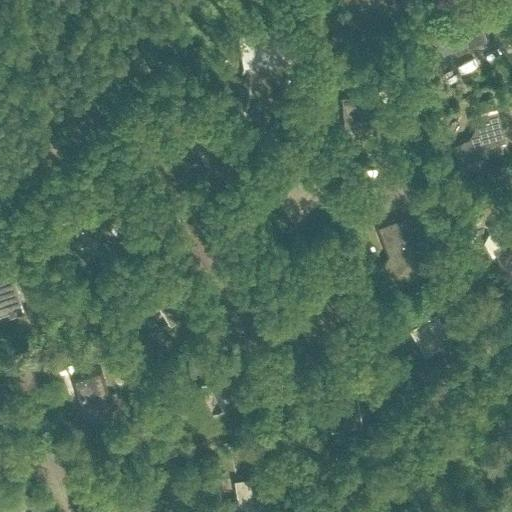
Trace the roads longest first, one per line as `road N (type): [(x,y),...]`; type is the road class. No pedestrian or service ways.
road 1 (unknown): [(329,496),(220,259),(225,185),(263,125)]
road 2 (unknown): [(491,348),(396,92)]
road 3 (track): [(511,364),(351,511)]
